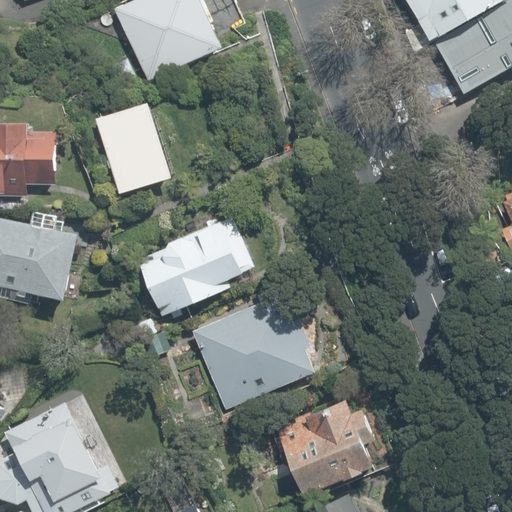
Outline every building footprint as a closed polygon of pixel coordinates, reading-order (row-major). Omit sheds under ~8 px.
[(225,44),(202,0),(125,0),(118,3),(150,75),(225,44)] [(505,0),(405,0),(429,43),(505,0)] [(511,45),(511,0),(510,0),(421,51),(448,98),(509,64),(505,49),(511,45)] [(161,96),(104,115),(130,190),(184,171),(161,96)] [(75,112),(0,111),(0,195),(75,196),(75,112)] [(511,197),(502,202),(511,224),(502,229),(511,251),(511,197)] [(89,222),(0,208),(0,284),(78,296),(89,222)] [(265,277),(238,212),(135,259),(170,318),(265,277)] [(327,373),(295,296),(197,329),(232,407),(327,373)] [(1,363),(0,362),(0,423),(12,418),(1,363)] [(405,461),(375,407),(363,409),(356,395),(314,412),(318,422),(280,437),(312,490),(405,461)] [(91,420),(79,401),(17,428),(0,466),(0,467),(13,496),(41,504),(47,511),(87,511),(138,487),(106,422),(91,420)] [(371,511),(358,489),(310,511),(387,511),(386,511),(371,511)]
